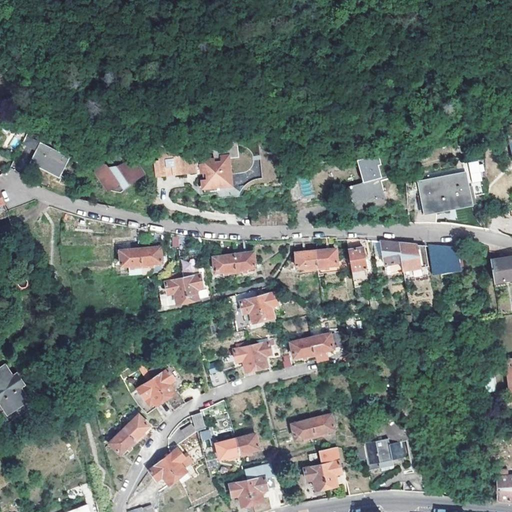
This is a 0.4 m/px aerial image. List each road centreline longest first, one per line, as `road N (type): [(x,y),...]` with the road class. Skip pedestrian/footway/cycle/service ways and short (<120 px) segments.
road 1 (residential): [(7,175),(90,208),(204,229),(435,231),(511,243)]
road 2 (residential): [(117,511),(154,444),(194,404),(317,365)]
road 3 (residential): [(511,511),(402,500),(306,511)]
